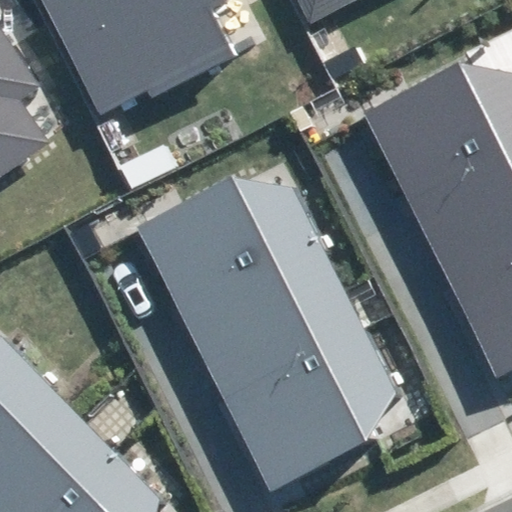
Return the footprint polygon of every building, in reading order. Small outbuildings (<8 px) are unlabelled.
[(64,0),(117,106),(262,35),(244,0),(64,0)] [(301,0),(311,21),(355,0),(301,0)] [(50,78),(0,6),(0,168),(55,130),(29,93),(50,78)] [(511,60),(480,54),(373,103),(504,366),(511,362),(511,60)] [(248,168),(146,215),(277,487),(381,435),(408,384),(303,179),(248,168)] [(8,324),(0,326),(0,511),(164,511),(168,485),(8,324)]
